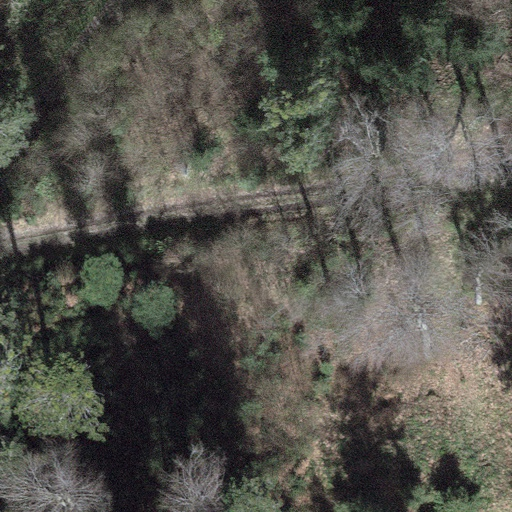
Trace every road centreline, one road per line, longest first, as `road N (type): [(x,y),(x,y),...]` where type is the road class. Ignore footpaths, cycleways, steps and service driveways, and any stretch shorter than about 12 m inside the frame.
road 1 (track): [(511,156),(0,231)]
road 2 (track): [(0,148),(112,0)]
